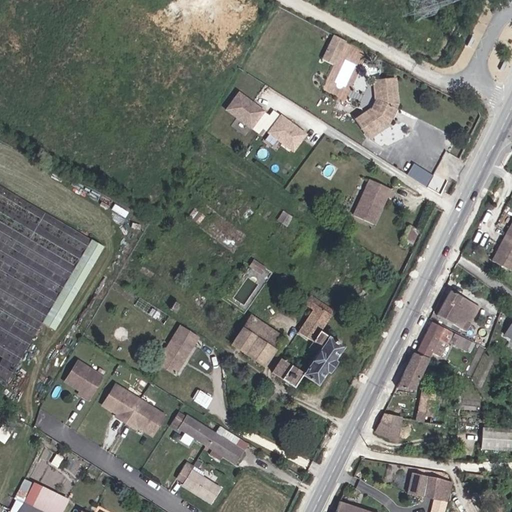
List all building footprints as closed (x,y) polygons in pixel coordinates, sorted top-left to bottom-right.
[(350,49),(337,43),(332,53),(345,58),(350,49)] [(475,52),(471,44),(461,50),(465,57),(475,52)] [(402,107),(399,82),(378,85),(380,103),(378,110),(362,119),(373,137),(393,125),(402,107)] [(262,135),(276,114),(239,89),(225,110),(237,117),(232,125),(246,134),(251,127),(262,135)] [(280,112),(266,132),(295,152),(309,131),(280,112)] [(97,236),(108,218),(20,165),(9,183),(97,236)] [(398,186),(374,176),(359,213),(380,222),(392,194),(394,194),(398,186)] [(0,354),(6,358),(0,368),(0,392),(5,395),(47,322),(61,330),(108,250),(0,184),(0,354)] [(511,220),(492,260),(511,270),(511,220)] [(485,314),(490,304),(450,284),(437,310),(465,325),(469,318),(473,309),(485,314)] [(321,311),(280,374),(301,389),(310,374),(325,384),(334,369),(339,372),(346,361),(342,358),(351,345),(328,329),(341,308),(319,293),(312,305),(321,311)] [(177,311),(184,316),(192,305),(185,301),(177,311)] [(480,323),(485,314),(473,309),(469,318),(480,323)] [(260,315),(250,330),(280,351),(291,336),(260,315)] [(451,326),(427,315),(413,343),(430,351),(438,336),(443,339),(451,326)] [(157,364),(179,375),(200,335),(178,324),(157,364)] [(280,351),(250,330),(240,344),(271,365),(280,351)] [(468,349),(471,339),(454,334),(451,344),(468,349)] [(413,343),(411,347),(428,355),(430,351),(413,343)] [(411,347),(396,377),(416,382),(428,355),(411,347)] [(66,352),(59,348),(56,354),(63,358),(66,352)] [(109,380),(84,365),(71,385),(87,394),(85,397),(95,403),(109,380)] [(420,384),(418,393),(445,399),(447,390),(420,384)] [(171,419),(122,389),(109,408),(123,417),(122,420),(142,432),(143,430),(159,439),(171,419)] [(200,390),(195,401),(207,407),(212,397),(200,390)] [(381,410),(374,426),(394,435),(399,414),(381,410)] [(216,431),(192,417),(185,430),(208,444),(216,431)] [(511,428),(490,426),(487,449),(511,451),(511,428)] [(251,454),(216,431),(208,444),(244,466),(251,454)] [(186,480),(195,465),(191,463),(182,478),(186,480)] [(200,468),(195,465),(186,480),(190,483),(197,473),(200,468)] [(443,511),(455,482),(418,469),(410,490),(436,500),(431,511),(443,511)] [(197,473),(190,483),(188,487),(217,505),(226,491),(197,473)] [(40,489),(24,481),(16,497),(25,501),(33,505),(40,489)] [(42,486),(40,489),(33,505),(47,511),(61,511),(68,499),(42,486)] [(345,486),(331,511),(381,511),(382,511),(354,501),(357,491),(345,486)] [(18,511),(25,501),(16,497),(11,509),(9,511),(18,511)] [(47,511),(33,505),(25,501),(18,511),(47,511)]
